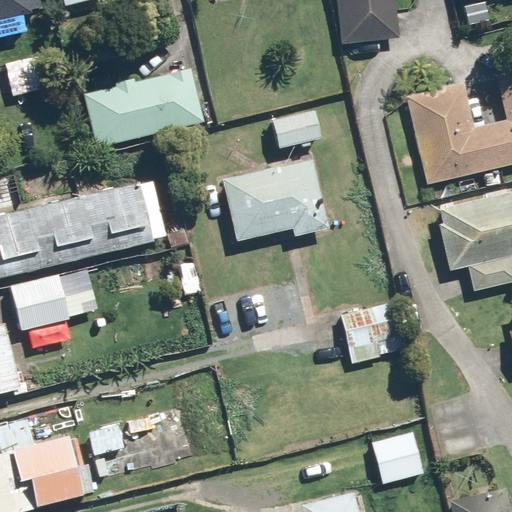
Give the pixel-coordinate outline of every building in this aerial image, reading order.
[(0,0),(0,42),(27,36),(22,14),(43,9),(40,0),(0,0)] [(391,0),(336,0),(341,44),(396,39),(391,0)] [(192,68),(85,94),(98,148),(205,122),(192,68)] [(473,126),(463,82),(404,96),(425,184),(511,162),(511,70),(499,73),(509,117),(473,126)] [(319,136),(313,109),(271,119),(277,146),(319,136)] [(313,157),(220,179),(235,240),(291,227),(293,234),(329,225),(313,157)] [(0,275),(152,239),(138,179),(0,212),(0,275)] [(467,265),(473,290),(511,280),(511,190),(433,209),(448,270),(467,265)] [(60,274),(8,286),(18,328),(70,316),(60,274)] [(376,342),(397,337),(389,301),(338,314),(350,362),(379,355),(376,342)] [(0,392),(20,388),(4,324),(0,325),(0,392)] [(0,511),(12,511),(93,494),(86,463),(76,466),(68,433),(34,442),(28,418),(0,425),(0,511)] [(93,456),(125,448),(119,423),(87,431),(93,456)] [(371,442),(381,483),(421,473),(411,432),(371,442)] [(511,511),(506,488),(449,502),(451,511),(511,511)] [(360,511),(355,489),(271,509),(271,511),(360,511)]
